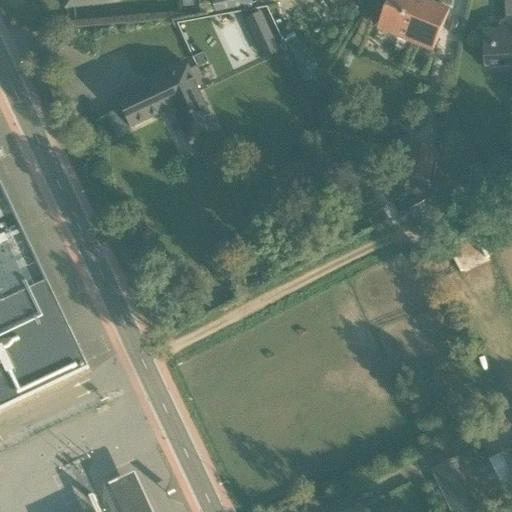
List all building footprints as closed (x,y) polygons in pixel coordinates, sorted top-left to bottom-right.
[(250,0),(226,0),(229,10),(251,6),(250,0)] [(448,12),(418,0),(390,0),(378,31),(431,53),(448,12)] [(482,31),(484,69),(511,67),(511,0),(508,0),(504,0),(505,22),(501,22),(498,26),(498,30),(482,31)] [(267,32),(260,17),(247,24),(254,38),(267,32)] [(130,130),(171,111),(189,150),(220,136),(187,64),(115,98),(130,130)] [(435,149),(410,144),(403,177),(428,182),(435,149)] [(0,410),(88,369),(0,182),(0,410)] [(511,446),(487,458),(482,447),(431,470),(450,511),(468,511),(504,495),(502,491),(511,486),(511,446)] [(156,511),(135,467),(107,480),(122,511),(156,511)]
